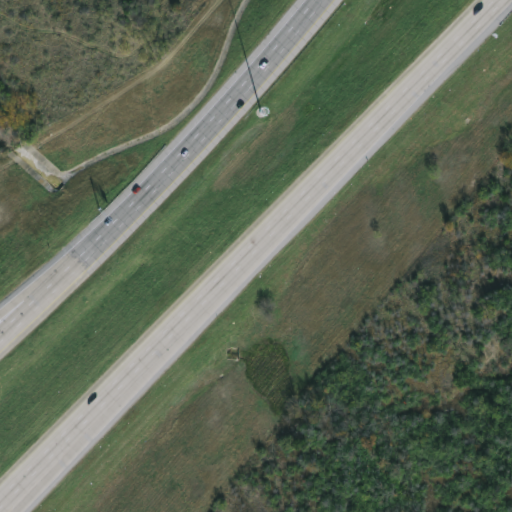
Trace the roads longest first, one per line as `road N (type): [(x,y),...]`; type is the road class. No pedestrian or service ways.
road 1 (motorway): [(0,499),(493,0)]
road 2 (motorway): [(313,0),(229,101),(30,307)]
